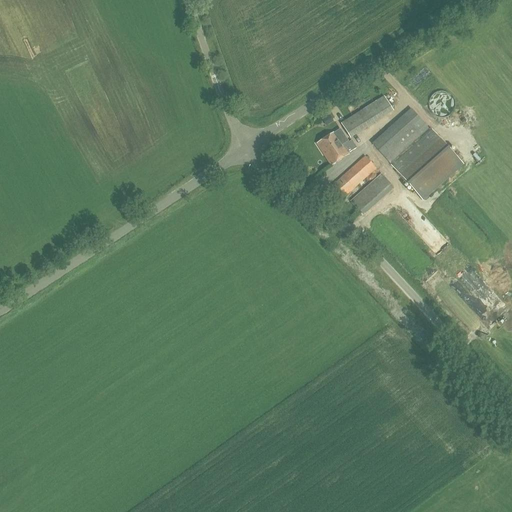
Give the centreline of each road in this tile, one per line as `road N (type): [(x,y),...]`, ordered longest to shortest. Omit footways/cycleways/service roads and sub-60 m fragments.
road 1 (unclassified): [(511,403),(363,238),(280,189),(244,149)]
road 2 (unclassified): [(0,312),(244,149)]
road 3 (unclassified): [(244,149),(476,0)]
road 4 (unclassified): [(244,149),(189,0)]
